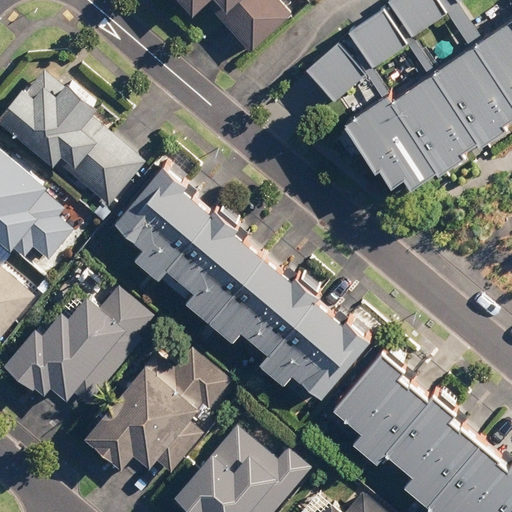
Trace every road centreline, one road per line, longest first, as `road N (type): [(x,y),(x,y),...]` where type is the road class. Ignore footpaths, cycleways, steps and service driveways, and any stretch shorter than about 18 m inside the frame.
road 1 (residential): [(216,110),(511,359)]
road 2 (residential): [(88,0),(216,110)]
road 3 (residential): [(328,0),(216,110)]
